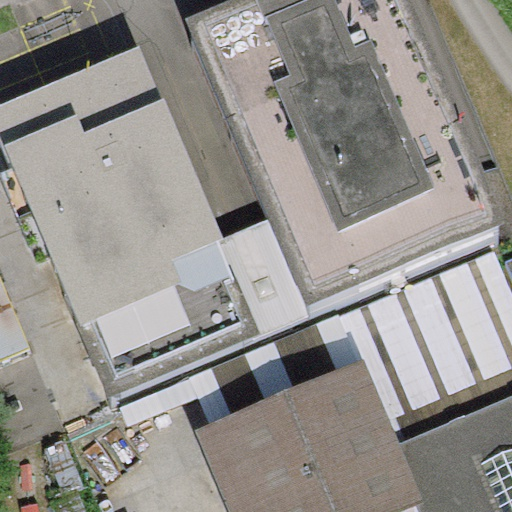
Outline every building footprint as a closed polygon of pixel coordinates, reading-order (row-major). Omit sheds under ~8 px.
[(405,0),(257,0),(187,30),(270,225),(307,316),(504,233),(405,0)] [(139,55),(0,112),(0,150),(2,156),(5,155),(81,336),(182,294),(196,301),(239,283),(223,244),(165,108),(162,110),(139,55)] [(307,316),(270,225),(223,244),(239,283),(263,342),(310,323),(307,316)] [(0,277),(0,364),(31,352),(0,277)] [(425,511),(400,451),(365,368),(197,439),(227,511),(425,511)] [(511,511),(511,403),(400,451),(425,511),(511,511)]
